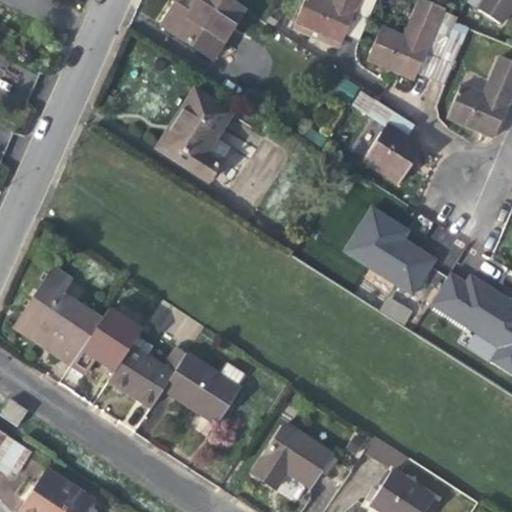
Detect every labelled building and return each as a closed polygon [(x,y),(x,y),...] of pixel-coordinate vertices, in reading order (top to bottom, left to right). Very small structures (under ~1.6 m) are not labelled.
[(244,10),(229,0),(192,0),(191,1),(184,12),(174,5),(161,25),(212,59),(244,10)] [(344,37),(346,31),(359,0),(330,0),(331,0),(330,0),(305,0),(296,23),(341,42),(344,37)] [(359,0),(346,31),(362,38),(377,0),(359,0)] [(511,0),(483,0),(478,9),(501,24),(511,6),(511,0)] [(417,72),(443,12),(418,1),(402,37),(381,28),(368,60),(396,72),(414,79),(417,72)] [(443,12),(417,72),(432,79),(453,30),(458,18),(443,12)] [(338,50),(341,42),(296,23),(292,31),(338,50)] [(465,36),(453,30),(432,79),(444,84),(465,36)] [(504,110),(511,91),(511,64),(499,59),(483,95),(462,86),(448,118),(492,137),(504,110)] [(358,89),(345,81),(335,96),(348,105),(358,89)] [(187,116),(163,153),(206,181),(229,147),(215,138),(231,113),(194,89),(179,111),(187,116)] [(375,121),(405,139),(414,125),(360,92),(351,106),(375,121)] [(187,116),(179,111),(169,126),(155,148),(163,153),(187,116)] [(405,139),(375,121),(356,152),(365,157),(362,162),(398,184),(409,166),(420,149),(405,139)] [(372,209),(344,251),(412,295),(434,261),(403,240),(408,232),(372,209)] [(52,268),(18,318),(59,345),(53,354),(70,366),(101,320),(62,294),(71,281),(52,268)] [(449,274),(430,304),(499,348),(491,361),(511,373),(511,302),(471,277),(465,284),(449,274)] [(403,326),(412,310),(387,296),(378,312),(403,326)] [(108,309),(101,320),(70,366),(86,376),(96,361),(106,367),(113,372),(136,337),(141,330),(108,309)] [(37,344),(53,354),(59,345),(18,318),(12,327),(37,344)] [(152,348),(136,337),(113,372),(108,381),(130,395),(150,408),(162,390),(172,375),(146,358),(152,348)] [(239,389),(235,386),(218,375),(186,354),(172,375),(162,390),(192,409),(215,425),(239,389)] [(218,375),(235,386),(243,375),(226,364),(218,375)] [(0,414),(17,426),(27,410),(10,399),(0,414)] [(330,454),(284,424),(251,473),(275,489),(285,473),(295,479),(308,488),(330,454)] [(0,431),(0,471),(4,474),(22,446),(0,431)] [(390,466),(399,452),(374,436),(365,450),(390,466)] [(82,511),(90,500),(42,469),(13,511),(82,511)] [(390,470),(367,505),(378,511),(423,511),(433,498),(390,470)]
